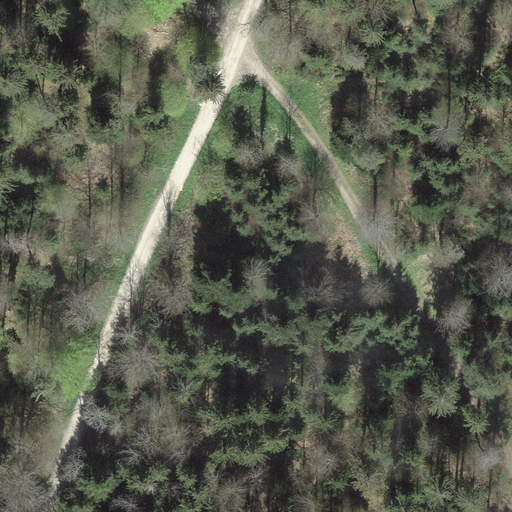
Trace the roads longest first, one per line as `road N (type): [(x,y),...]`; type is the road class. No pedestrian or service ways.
road 1 (track): [(511,460),(404,279),(303,129),(232,44)]
road 2 (track): [(232,44),(67,453),(52,511)]
